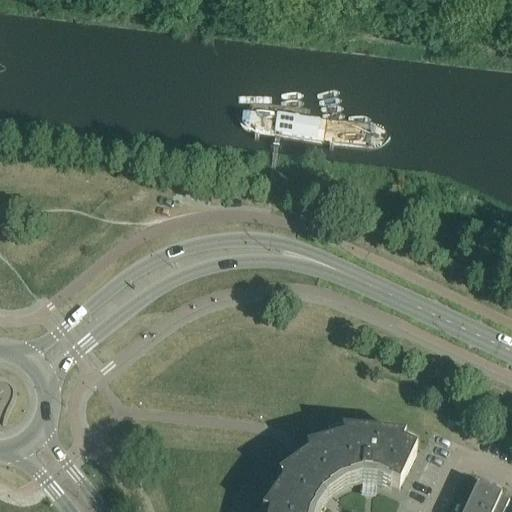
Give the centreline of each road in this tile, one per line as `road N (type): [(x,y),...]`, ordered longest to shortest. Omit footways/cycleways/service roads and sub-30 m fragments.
road 1 (tertiary): [(399,298),(287,244),(204,243),(136,270),(22,353)]
road 2 (tertiary): [(45,380),(147,295),(210,265),(286,262),(399,298)]
road 3 (tertiary): [(511,350),(399,298)]
